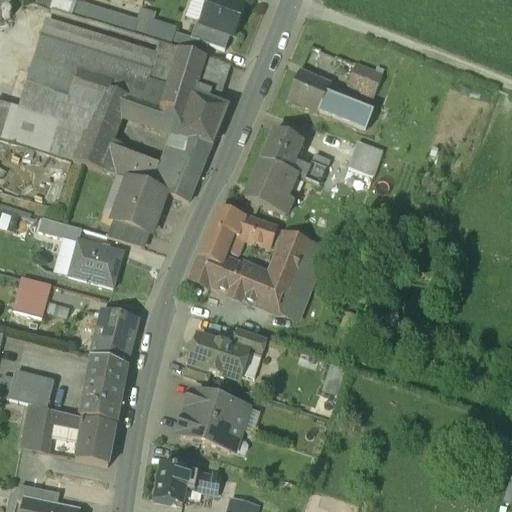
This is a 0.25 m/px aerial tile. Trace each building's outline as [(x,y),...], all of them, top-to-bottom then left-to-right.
[(244,9),(218,0),(208,0),(199,25),(196,23),(190,40),(225,52),(230,38),(233,39),(244,9)] [(131,37),(145,42),(149,29),(135,25),(131,37)] [(147,59),(46,29),(40,51),(143,83),(147,59)] [(195,43),(173,36),(169,49),(176,51),(190,56),(195,43)] [(176,51),(166,93),(146,86),(141,105),(143,106),(137,124),(180,138),(195,89),(204,60),(190,56),(176,51)] [(229,68),(204,60),(195,89),(210,95),(210,96),(219,99),(229,68)] [(131,92),(77,74),(76,76),(49,67),(39,97),(51,101),(49,106),(117,130),(131,92)] [(381,80),(355,69),(347,89),(361,95),(359,100),(371,105),(381,80)] [(330,88),(299,74),(286,104),(317,117),(318,116),(361,133),(366,119),(324,103),(330,88)] [(210,95),(195,89),(180,138),(189,141),(187,150),(207,157),(226,110),(207,103),(210,96),(210,95)] [(60,126),(0,106),(0,140),(74,164),(85,134),(60,126)] [(303,146),(273,133),(260,165),(289,177),(294,165),(303,146)] [(74,164),(73,166),(100,174),(111,144),(112,144),(85,134),(74,164)] [(122,148),(111,144),(100,174),(110,178),(111,176),(119,155),(122,148)] [(381,155),(357,146),(347,172),(372,181),(381,155)] [(205,161),(207,157),(187,150),(186,156),(205,161)] [(160,171),(152,191),(164,195),(188,203),(205,161),(186,156),(168,152),(160,171)] [(160,171),(119,155),(111,176),(127,182),(152,191),(160,171)] [(309,171),(303,183),(319,190),(329,165),(314,159),(309,171)] [(289,177),(260,165),(249,189),(256,191),(251,204),(285,219),(291,205),(286,202),(295,180),(289,177)] [(309,171),(294,165),(289,177),(295,180),(303,183),(309,171)] [(152,191),(127,182),(112,222),(146,235),(150,236),(164,195),(152,191)] [(275,232),(218,212),(210,231),(232,239),(268,250),(268,249),(275,232)] [(146,235),(112,222),(106,240),(140,251),(146,235)] [(82,232),(52,224),(49,237),(78,246),(78,244),(79,244),(82,232)] [(232,239),(210,231),(198,260),(221,269),(224,261),(232,239)] [(287,236),(275,232),(268,249),(280,252),(287,236)] [(308,244),(287,236),(280,252),(280,254),(269,281),(259,307),(278,315),(279,315),(308,244)] [(79,244),(78,244),(78,246),(69,280),(114,291),(123,255),(79,244)] [(323,250),(308,244),(279,315),(278,315),(274,324),(289,330),(323,250)] [(221,269),(198,260),(188,284),(183,300),(202,306),(210,287),(259,307),(269,281),(224,261),(221,269)] [(51,288),(22,280),(13,313),(42,320),(51,288)] [(137,324),(103,315),(91,359),(126,368),(137,324)] [(267,342),(236,332),(230,350),(247,355),(246,358),(260,362),(267,342)] [(218,345),(209,342),(209,343),(197,339),(194,348),(191,358),(192,358),(189,366),(188,367),(210,374),(211,375),(216,377),(216,376),(219,377),(219,378),(220,377),(238,383),(240,378),(246,358),(247,355),(230,350),(228,349),(226,348),(220,346),(219,346),(217,346),(218,345)] [(260,362),(246,358),(240,378),(254,383),(260,362)] [(91,359),(89,375),(109,379),(109,381),(124,383),(126,368),(91,359)] [(210,374),(188,367),(189,366),(188,365),(183,378),(206,386),(210,374)] [(54,386),(15,375),(14,382),(2,380),(0,390),(0,399),(8,402),(41,411),(47,413),(54,386)] [(124,383),(109,381),(109,379),(89,375),(81,419),(116,427),(124,383)] [(244,411),(194,395),(187,416),(242,434),(245,423),(242,417),(244,411)] [(41,411),(25,406),(20,435),(24,435),(25,433),(37,436),(41,411)] [(47,413),(41,411),(37,436),(51,439),(53,427),(56,415),(47,413)] [(115,429),(85,423),(85,422),(56,415),(53,427),(82,433),(76,462),(108,468),(115,429)] [(242,434),(187,416),(180,438),(230,454),(232,448),(238,445),(242,434)] [(37,436),(25,433),(24,435),(22,451),(48,456),(51,439),(37,436)] [(189,474),(160,468),(153,503),(182,508),(186,492),(217,498),(217,497),(221,498),(222,493),(218,493),(221,480),(189,474)] [(58,499),(19,491),(16,505),(23,507),(24,505),(55,511),(58,499)] [(253,511),(255,508),(231,501),(228,511),(253,511)]
